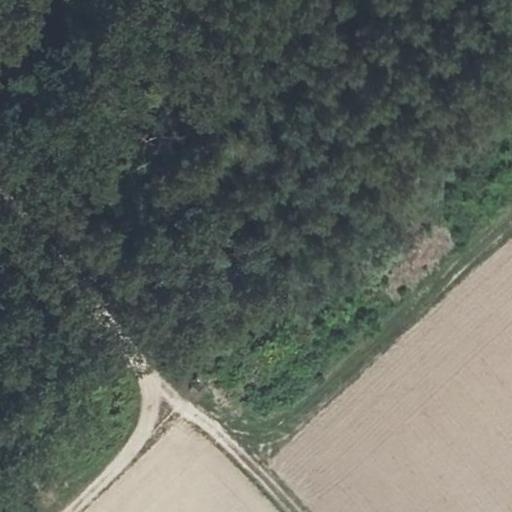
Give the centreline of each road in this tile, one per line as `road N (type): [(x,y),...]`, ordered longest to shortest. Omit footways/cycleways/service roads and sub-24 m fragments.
road 1 (track): [(212,451),(511,217)]
road 2 (track): [(0,197),(146,379)]
road 3 (track): [(146,379),(269,511)]
road 4 (track): [(146,379),(145,411),(123,462),(68,511)]
